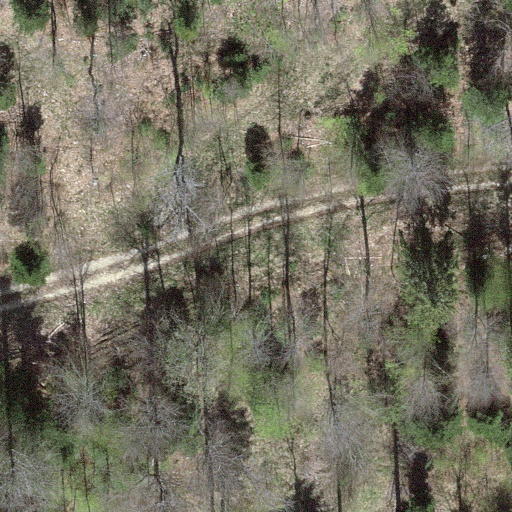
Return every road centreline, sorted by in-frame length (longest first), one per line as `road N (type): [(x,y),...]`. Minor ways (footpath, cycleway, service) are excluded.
road 1 (track): [(511,180),(376,201),(0,295)]
road 2 (track): [(396,0),(32,286)]
